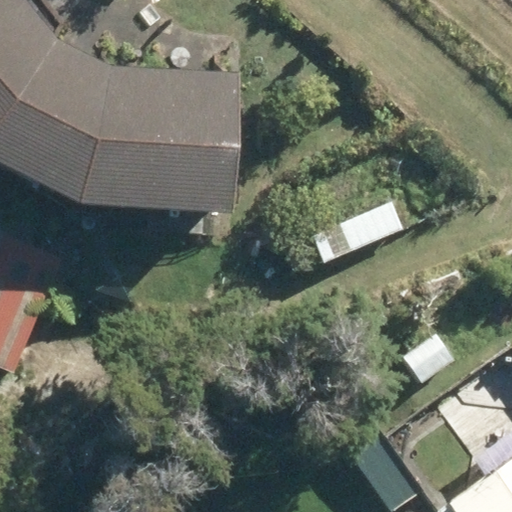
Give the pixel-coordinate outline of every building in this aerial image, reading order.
[(0,0),(0,170),(85,211),(233,221),(243,79),(131,71),(67,42),(29,0),(0,0)] [(354,250),(407,230),(397,205),(345,226),(354,250)] [(38,296),(0,280),(0,363),(10,368),(38,296)] [(453,361),(422,320),(388,346),(419,387),(453,361)] [(511,511),(511,464),(451,508),(454,511),(511,511)]
